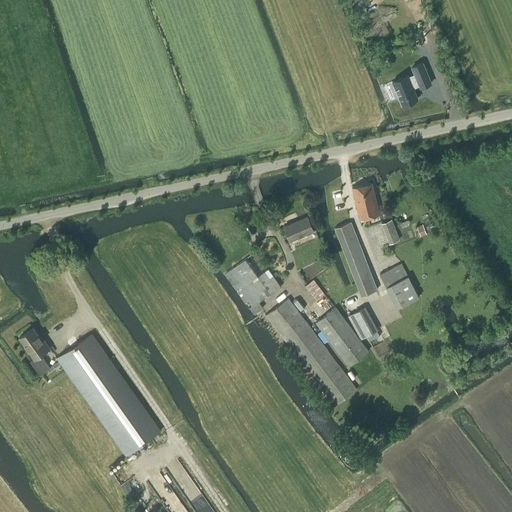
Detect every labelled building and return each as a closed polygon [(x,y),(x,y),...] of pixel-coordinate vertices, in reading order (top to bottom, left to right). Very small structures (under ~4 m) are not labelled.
[(407,85),(410,93),(420,88),(416,79),(420,77),(421,80),(429,76),(422,60),(414,63),(416,66),(413,68),(412,66),(395,73),(401,87),(407,85)] [(360,219),(379,214),(371,182),(352,187),(360,219)] [(290,241),(313,231),(307,216),(284,226),(290,241)] [(400,240),(392,219),(381,223),(389,244),(400,240)] [(361,295),(377,289),(351,221),(335,227),(361,295)] [(244,258),(225,272),(254,314),(263,307),(259,302),(281,287),(268,269),(257,276),(244,258)] [(397,308),(418,297),(400,263),(379,274),(397,308)] [(325,295),(313,279),(305,285),(317,301),(325,295)] [(334,406),(356,389),(288,298),(265,314),(334,406)] [(364,306),(348,315),(361,339),(377,329),(364,306)] [(348,366),(368,351),(335,307),(315,322),(348,366)] [(19,337),(33,358),(30,361),(40,375),(50,367),(41,354),(49,348),(43,339),(42,340),(33,328),(19,337)] [(125,456),(160,431),(91,334),(56,358),(125,456)]
